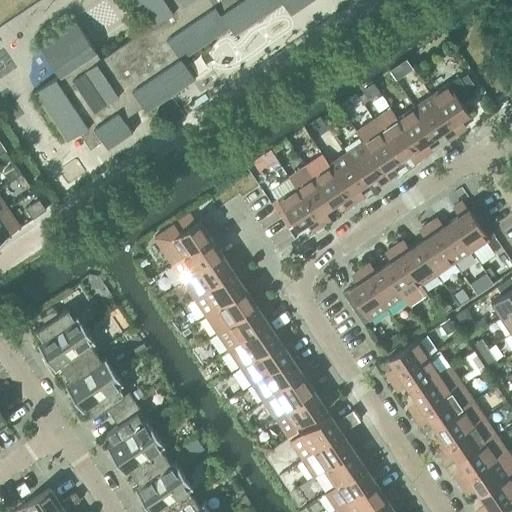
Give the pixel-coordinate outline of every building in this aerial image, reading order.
[(135,0),(152,24),(101,59),(76,22),(40,46),(59,75),(34,92),(66,141),(80,132),(91,148),(102,140),(108,149),(133,132),(119,111),(138,99),(147,112),(195,79),(182,58),(229,26),(236,35),(283,1),(291,15),(313,0),(135,0)] [(395,63),(389,68),(396,78),(402,74),(395,63)] [(431,95),(457,134),(463,130),(457,122),(469,113),(462,103),(472,96),(459,77),(431,95)] [(362,88),(363,91),(358,94),(363,102),(381,90),(374,80),(362,88)] [(457,134),(431,95),(414,107),(434,137),(445,129),(451,138),(457,134)] [(434,137),(414,107),(397,118),(423,157),(429,153),(423,144),(434,137)] [(390,108),(373,120),(400,160),(412,152),(418,161),(423,157),(397,118),(390,108)] [(363,141),(366,145),(389,180),(395,176),(389,167),(400,160),(373,120),(356,131),(363,141)] [(363,141),(346,152),(366,182),(377,175),(383,184),(389,180),(366,145),(363,141)] [(329,164),(355,203),(361,199),(355,190),(366,182),(346,152),(329,164)] [(306,165),(333,205),(343,198),(349,207),(355,203),(329,164),(322,154),(306,165)] [(15,179),(22,174),(15,164),(4,171),(11,182),(15,179)] [(295,187),(321,226),(327,222),(321,213),(333,205),(306,165),(288,177),(295,187)] [(22,174),(15,179),(22,189),(29,185),(22,174)] [(269,193),(266,195),(288,229),(295,224),(298,229),(310,221),(316,230),(321,226),(295,187),(274,201),(269,193)] [(32,219),(46,210),(39,199),(25,208),(32,219)] [(451,221),(472,251),(489,239),(469,209),(468,209),(462,200),(456,204),(462,213),(451,221)] [(0,239),(20,226),(8,208),(0,213),(0,239)] [(472,251),(451,221),(440,228),(434,219),(428,223),(455,262),(472,251)] [(172,264),(221,232),(217,226),(208,232),(200,220),(180,233),(174,224),(154,237),(172,264)] [(455,262),(428,223),(422,227),(428,236),(417,243),(438,273),(455,262)] [(183,281),(223,254),(216,244),(224,238),(221,232),(172,264),(183,281)] [(394,246),(421,285),(438,273),(417,243),(406,251),(400,242),(394,246)] [(426,293),(421,285),(394,246),(388,250),(394,259),(383,266),(404,296),(403,297),(408,305),(426,293)] [(195,298),(243,265),(239,260),(230,266),(223,254),(183,281),(195,298)] [(206,315),(246,289),(238,277),(247,271),(243,265),(195,298),(206,315)] [(361,268),(387,308),(403,297),(404,296),(383,266),(372,274),(366,265),(361,268)] [(387,308),(361,268),(354,273),(360,282),(348,290),(369,320),(387,308)] [(476,293),(483,288),(476,277),(469,282),(476,293)] [(502,316),(511,309),(511,287),(492,301),(502,316)] [(469,298),(462,288),(454,294),(461,303),(469,298)] [(246,289),(206,315),(217,332),(266,299),(262,294),(253,300),(246,289)] [(266,299),(217,332),(229,349),(269,323),(261,311),(270,305),(266,299)] [(447,300),(438,307),(442,314),(452,307),(447,300)] [(51,352),(86,329),(77,315),(74,318),(68,309),(59,315),(54,308),(41,317),(45,324),(36,330),(42,339),(37,342),(43,351),(48,347),(51,352)] [(511,331),(511,309),(502,316),(511,331)] [(449,318),(440,324),(447,335),(456,329),(449,318)] [(240,366),(289,334),(285,328),(276,334),(269,323),(229,349),(240,366)] [(86,329),(51,352),(54,357),(49,360),(55,368),(60,365),(65,373),(97,352),(91,344),(95,342),(86,329)] [(252,384),(292,357),(284,346),(293,340),(289,334),(240,366),(252,384)] [(481,352),(492,345),(485,335),(475,342),(481,352)] [(391,382),(430,356),(418,338),(388,359),(396,370),(387,376),(391,382)] [(145,348),(141,342),(132,347),(136,354),(145,348)] [(492,345),(481,352),(488,363),(499,356),(492,345)] [(411,393),(450,366),(439,350),(430,356),(391,382),(395,388),(404,382),(411,393)] [(474,351),(465,357),(477,374),(486,368),(474,351)] [(97,352),(65,373),(70,380),(65,384),(71,392),(76,389),(79,394),(114,370),(105,357),(102,360),(97,352)] [(292,357),(252,384),(263,400),(273,394),(312,368),(308,362),(299,368),(292,357)] [(450,366),(411,393),(419,404),(410,410),(414,416),(462,384),(450,366)] [(316,373),(312,368),(273,394),(263,400),(274,417),(284,411),(314,390),(307,379),(316,373)] [(114,370),(79,394),(82,398),(77,402),(83,410),(88,407),(94,416),(106,407),(112,416),(135,401),(128,390),(124,393),(119,386),(123,383),(114,370)] [(462,384),(414,416),(418,422),(426,416),(434,427),(473,400),(462,384)] [(314,390),(284,411),(296,428),(335,402),(331,396),(322,402),(314,390)] [(433,445),(437,451),(476,424),(475,423),(485,417),(473,400),(434,427),(442,439),(433,445)] [(135,401),(112,416),(118,425),(106,433),(112,442),(107,446),(112,454),(117,451),(121,456),(156,432),(147,419),(143,421),(138,414),(142,412),(135,401)] [(330,414),(300,434),(290,441),(302,459),(351,426),(360,421),(353,410),(336,422),(330,414)] [(476,424),(437,451),(441,456),(450,450),(457,462),(496,435),(485,417),(475,423),(476,424)] [(324,469),(354,449),(346,438),(355,432),(351,426),(302,459),(314,476),(324,469)] [(135,477),(166,456),(161,448),(165,445),(156,432),(121,456),(124,460),(119,464),(124,472),(129,469),(135,477)] [(496,435),(457,462),(465,473),(456,479),(460,484),(499,458),(508,452),(496,435)] [(197,437),(186,444),(193,455),(204,448),(197,437)] [(267,443),(264,442),(260,445),(264,451),(270,447),(267,443)] [(335,486),(374,460),(370,454),(361,460),(354,449),(324,469),(335,486)] [(511,473),(511,457),(508,452),(499,458),(460,484),(464,490),(472,484),(480,495),(510,475),(511,473)] [(149,498),(184,474),(175,461),(171,463),(166,456),(135,477),(140,484),(135,488),(140,496),(145,492),(149,498)] [(336,510),(338,509),(376,483),(369,472),(378,466),(374,460),(335,486),(325,493),(336,510)] [(511,473),(510,475),(480,495),(487,507),(479,511),(491,511),(511,498),(511,473)] [(158,511),(173,511),(194,498),(189,490),(193,487),(184,474),(149,498),(152,502),(147,505),(151,511),(155,511),(158,510),(158,511)] [(22,496),(30,490),(25,482),(16,487),(22,496)] [(376,483),(338,509),(340,511),(369,511),(397,494),(393,488),(384,494),(376,483)] [(19,508),(21,511),(53,511),(63,506),(60,502),(50,487),(19,508)] [(68,497),(73,505),(80,500),(75,492),(68,497)] [(396,511),(392,506),(401,500),(397,494),(369,511),(396,511)] [(66,511),(65,510),(73,505),(68,497),(60,502),(63,506),(53,511),(66,511)] [(209,511),(203,503),(199,505),(194,498),(173,511),(209,511)] [(511,511),(511,498),(491,511),(511,511)]
